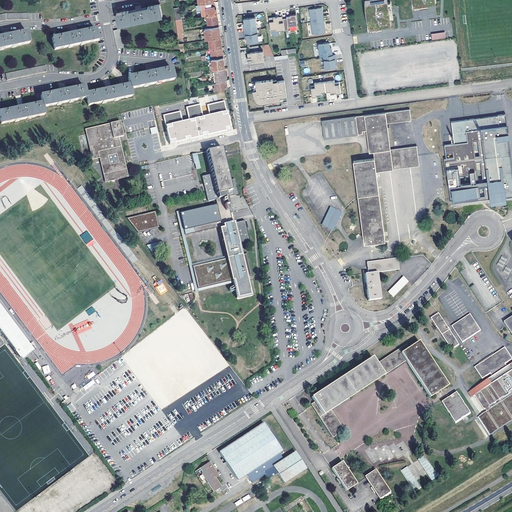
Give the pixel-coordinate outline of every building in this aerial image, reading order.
[(361,0),(365,28),(381,26),(389,25),(388,18),(391,17),(388,0),(385,1),(384,0),(361,0)] [(207,16),(217,14),(216,9),(215,9),(214,6),(206,7),(206,3),(199,4),(201,16),(207,16)] [(117,13),(119,25),(163,15),(160,4),(138,9),(117,13)] [(307,8),(309,21),(322,19),(320,6),(314,7),(314,8),(313,8),(313,7),(307,8)] [(0,22),(8,21),(28,20),(28,13),(5,14),(0,14),(0,22)] [(285,17),(281,17),(282,27),(282,29),(282,30),(287,29),(286,25),(295,24),(293,13),(288,14),(288,15),(284,16),(285,17)] [(217,14),(207,16),(209,28),(219,26),(217,14)] [(281,17),(280,15),(267,17),(269,31),(275,30),(274,28),(282,27),(281,17)] [(243,30),(255,28),(253,16),(242,18),(243,22),(243,26),(242,26),(243,30)] [(322,19),(309,21),(311,33),(324,31),(323,26),(322,26),(322,25),(323,25),(322,19)] [(219,26),(209,28),(201,29),(201,34),(205,33),(206,39),(209,39),(220,37),(219,32),(219,26)] [(255,28),(243,30),(244,35),(245,34),(245,38),(246,42),(257,41),(255,28)] [(52,39),(55,50),(98,41),(96,29),(73,34),(52,39)] [(114,30),(118,53),(125,52),(120,29),(114,30)] [(432,39),(446,38),(445,31),(431,33),(432,39)] [(0,38),(0,49),(29,43),(27,32),(5,37),(0,38)] [(209,39),(211,49),(222,47),(220,37),(209,39)] [(322,55),(331,54),(330,46),(329,46),(328,42),(317,43),(319,56),(322,55)] [(261,46),(264,57),(272,55),(269,44),(261,46)] [(212,59),(223,57),(222,49),(222,47),(211,49),(212,59)] [(246,52),(248,63),(263,61),(262,50),(246,52)] [(322,55),(324,68),(335,66),(334,61),(334,58),(335,58),(334,53),(331,54),(322,55)] [(213,69),(215,69),(225,68),(223,59),(223,57),(212,59),(213,69)] [(43,73),(42,66),(6,74),(7,80),(43,73)] [(45,115),(43,108),(87,98),(89,106),(132,97),(130,89),(174,80),(172,68),(150,73),(128,78),(130,85),(107,90),(86,95),(84,87),(62,92),(41,96),(43,104),(20,108),(0,112),(0,119),(1,124),(45,115)] [(215,69),(217,82),(226,80),(226,78),(225,68),(215,69)] [(255,90),(251,91),(253,98),(256,97),(257,101),(261,100),(262,102),(266,101),(266,102),(279,101),(278,97),(285,96),(283,80),(272,81),(271,79),(254,81),(255,90)] [(213,91),(227,89),(226,80),(217,82),(214,83),(214,87),(213,87),(213,91)] [(323,82),(325,91),(329,90),(329,92),(330,95),(340,93),(338,82),(334,83),(333,80),(323,82)] [(309,86),(311,98),(321,96),(321,93),(320,92),(325,91),(323,82),(313,83),(314,86),(309,86)] [(213,134),(230,130),(223,101),(206,105),(208,115),(210,121),(203,122),(202,117),(199,104),(185,107),(188,120),(189,125),(183,127),(181,122),(179,111),(162,115),(169,144),(206,136),(206,133),(209,132),(213,131),(213,134)] [(364,244),(370,243),(373,242),(373,246),(379,243),(379,241),(386,241),(377,172),(419,166),(416,146),(390,150),(387,124),(411,121),(409,109),(322,121),(324,139),(362,135),(362,132),(366,131),(369,152),(375,152),(375,158),(353,161),(364,244)] [(495,114),(450,121),(453,143),(444,145),(445,152),(452,151),(453,157),(443,159),(446,175),(447,175),(451,199),(454,199),(455,203),(511,194),(511,164),(504,112),(497,114),(495,114)] [(124,139),(121,124),(109,127),(86,132),(93,162),(101,161),(105,177),(127,172),(119,141),(124,139)] [(223,151),(222,147),(206,151),(212,174),(202,176),(210,201),(217,199),(218,204),(182,214),(188,236),(226,225),(228,224),(230,230),(225,232),(223,232),(225,240),(227,239),(230,238),(232,244),(234,244),(237,255),(232,257),(197,267),(203,289),(239,279),(252,275),(257,273),(250,251),(245,253),(240,254),(237,243),(242,242),(253,238),(247,219),(235,222),(234,218),(236,217),(234,211),(233,212),(228,195),(239,192),(234,177),(229,179),(223,151)] [(341,213),(330,208),(322,224),(334,229),(341,213)] [(155,211),(125,218),(137,233),(157,228),(154,218),(156,218),(155,211)] [(201,293),(204,292),(203,289),(197,267),(188,236),(182,214),(181,213),(178,214),(201,293)] [(80,235),(87,247),(95,243),(88,231),(80,235)] [(232,244),(230,238),(227,239),(232,257),(237,255),(234,244),(232,244)] [(161,242),(146,246),(150,251),(162,248),(161,242)] [(242,242),(237,243),(240,254),(245,253),(242,242)] [(497,265),(503,267),(507,259),(501,256),(497,265)] [(399,269),(397,258),(366,262),(368,273),(364,274),(367,300),(380,298),(377,272),(399,269)] [(239,279),(244,296),(257,292),(252,275),(239,279)] [(402,277),(388,292),(392,297),(407,282),(402,277)] [(160,295),(168,291),(161,280),(153,284),(160,295)] [(155,304),(159,302),(153,293),(150,295),(155,304)] [(0,325),(23,357),(25,355),(33,348),(0,303),(0,325)] [(86,311),(89,315),(95,311),(92,307),(86,311)] [(459,344),(438,313),(431,318),(451,349),(459,344)] [(470,314),(451,326),(462,342),(480,330),(470,314)] [(130,365),(159,411),(228,367),(200,324),(195,327),(194,327),(187,331),(190,335),(177,343),(177,344),(172,347),(171,345),(166,348),(161,341),(159,343),(160,345),(155,348),(154,348),(149,352),(130,365)] [(448,385),(418,341),(408,348),(406,345),(377,364),(372,357),(312,398),(315,403),(311,405),(333,438),(344,430),(331,410),(405,360),(430,397),(448,385)] [(511,364),(508,368),(505,363),(511,358),(505,348),(505,347),(494,354),(479,364),(474,367),(482,379),(490,373),(493,378),(485,383),(484,381),(471,390),(474,395),(484,410),(485,409),(487,411),(481,415),(492,431),(511,418),(511,364)] [(478,363),(479,364),(494,354),(493,353),(478,363)] [(44,374),(50,372),(48,365),(42,367),(44,374)] [(455,424),(462,419),(465,417),(470,414),(456,393),(441,403),(455,424)] [(71,413),(76,409),(72,403),(67,406),(71,413)] [(265,425),(220,454),(238,481),(247,476),(253,485),(266,476),(269,481),(278,475),(284,485),(306,470),(296,453),(284,461),(280,454),(283,452),(265,425)] [(405,457),(411,454),(402,439),(400,439),(395,442),(388,443),(388,444),(385,444),(382,446),(376,447),(372,450),(375,455),(372,457),(373,463),(375,462),(379,460),(381,462),(383,461),(404,456),(405,457)] [(424,455),(418,459),(431,480),(438,476),(424,455)] [(357,483),(342,461),(332,468),(339,479),(347,490),(357,483)] [(209,483),(207,484),(214,493),(222,488),(216,479),(219,477),(210,463),(200,469),(203,473),(209,483)] [(414,492),(421,488),(408,466),(401,470),(414,492)] [(391,493),(377,471),(367,478),(374,489),(381,499),(391,493)]
